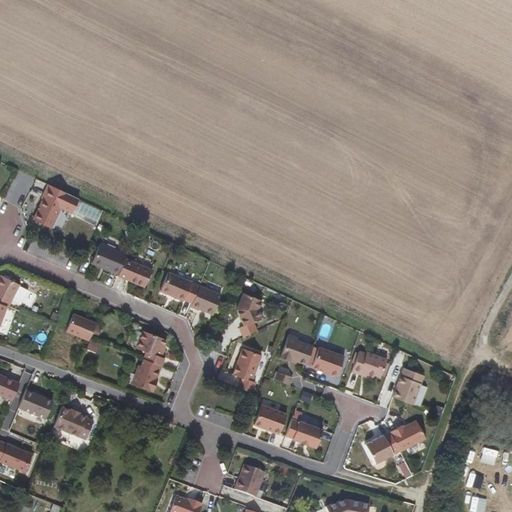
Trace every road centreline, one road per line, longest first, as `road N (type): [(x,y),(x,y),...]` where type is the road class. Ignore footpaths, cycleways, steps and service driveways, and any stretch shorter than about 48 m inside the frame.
road 1 (residential): [(179,414),(197,370),(176,320),(0,250)]
road 2 (track): [(420,499),(511,276)]
road 3 (residential): [(179,414),(330,470),(353,409)]
road 4 (residential): [(0,344),(179,414)]
